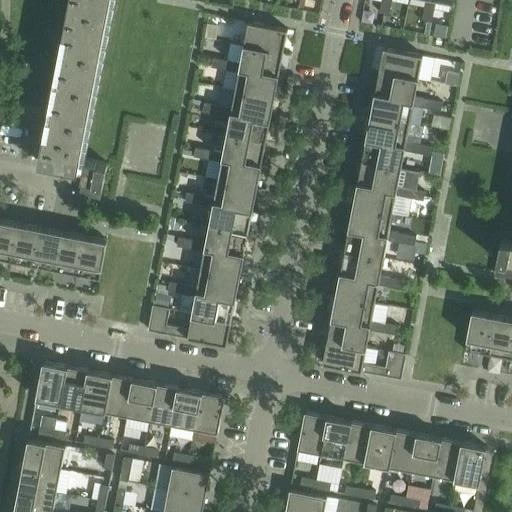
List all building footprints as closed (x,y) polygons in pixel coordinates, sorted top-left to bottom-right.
[(81,158),(111,0),(71,0),(40,162),(79,170),(80,166),(85,167),(82,178),(89,179),(86,194),(101,197),(104,185),(108,163),(81,158)] [(390,13),(392,2),(383,0),(382,0),(380,11),(390,13)] [(435,10),(437,0),(426,0),(425,8),(435,10)] [(433,22),(435,10),(425,8),(423,20),(428,21),(433,22)] [(289,29),(249,22),(245,45),(284,52),(289,29)] [(245,45),(241,63),(240,68),(280,75),(284,52),(245,45)] [(424,55),(385,47),(380,71),(419,79),(424,55)] [(212,67),(226,69),(228,60),(214,58),(212,67)] [(241,63),(228,60),(226,69),(240,72),(240,68),(241,63)] [(240,68),(240,72),(236,90),(276,97),(280,75),(240,68)] [(419,79),(380,71),(376,94),(415,101),(416,97),(419,79)] [(460,73),(448,71),(446,83),(458,85),(460,73)] [(236,90),(233,108),(232,112),(271,120),(276,97),(236,90)] [(415,101),(376,94),(371,116),(411,123),(414,106),(415,101)] [(430,99),(416,97),(415,101),(414,106),(428,108),(430,99)] [(443,102),(430,99),(428,108),(441,111),(443,102)] [(203,111),(217,114),(219,105),(205,103),(203,111)] [(233,108),(219,105),(217,114),(231,117),(232,112),(233,108)] [(232,112),(231,117),(228,134),(267,142),(271,120),(232,112)] [(411,123),(371,116),(367,138),(406,146),(407,142),(411,123)] [(228,134),(224,153),(223,157),(263,165),(267,142),(228,134)] [(406,146),(367,138),(363,161),(402,168),(405,150),(406,146)] [(421,144),(407,142),(406,146),(405,150),(419,153),(421,144)] [(435,147),(421,144),(419,153),(433,156),(435,147)] [(195,156),(209,159),(210,150),(197,147),(195,156)] [(224,153),(210,150),(209,159),(222,161),(223,157),(224,153)] [(223,157),(222,161),(219,179),(258,187),(263,165),(223,157)] [(421,172),(402,168),(363,161),(358,183),(398,191),(399,186),(412,189),(417,190),(421,172)] [(219,179),(215,197),(215,202),(254,210),(258,187),(219,179)] [(398,191),(358,183),(354,205),(393,213),(397,195),(398,191)] [(412,189),(399,186),(398,191),(397,195),(411,198),(412,189)] [(424,200),(426,192),(417,190),(412,189),(411,198),(424,200)] [(186,201),(200,204),(202,195),(188,192),(186,201)] [(215,197),(202,195),(200,204),(214,206),(215,202),(215,197)] [(215,202),(214,206),(210,224),(250,232),(254,210),(215,202)] [(393,213),(354,205),(350,228),(389,235),(390,231),(393,213)] [(19,223),(0,218),(0,260),(11,263),(19,223)] [(41,227),(19,223),(11,263),(33,267),(41,227)] [(210,224),(207,242),(206,247),(245,254),(250,232),(210,224)] [(64,231),(41,227),(33,267),(56,271),(64,231)] [(389,235),(350,228),(345,250),(385,258),(388,240),(389,235)] [(86,236),(64,231),(56,271),(78,276),(86,236)] [(404,234),(390,231),(389,235),(388,240),(402,243),(404,234)] [(417,236),(404,234),(402,243),(416,245),(417,236)] [(108,240),(86,236),(78,276),(101,280),(108,240)] [(178,246),(191,248),(193,239),(179,237),(178,246)] [(207,242),(193,239),(191,248),(205,251),(206,247),(207,242)] [(511,241),(502,239),(498,261),(499,261),(496,274),(511,276),(511,275),(511,241)] [(206,247),(205,251),(202,269),(241,276),(245,254),(206,247)] [(385,258),(345,250),(341,272),(380,280),(381,275),(385,258)] [(202,269),(198,287),(197,291),(237,299),(241,276),(202,269)] [(380,280),(341,272),(337,295),(376,302),(380,285),(380,280)] [(395,278),(381,275),(380,280),(380,285),(393,287),(395,278)] [(409,281),(395,278),(393,287),(407,290),(409,281)] [(169,291),(183,293),(184,284),(171,281),(169,291)] [(198,287),(184,284),(183,293),(196,296),(197,291),(198,287)] [(197,291),(196,296),(193,314),(232,321),(237,299),(197,291)] [(376,302),(337,295),(333,317),(372,325),(373,320),(376,302)] [(232,321),(193,314),(190,329),(168,324),(171,308),(154,305),(149,330),(228,345),(232,321)] [(496,315),(473,310),(466,350),(488,355),(496,315)] [(511,351),(511,317),(496,315),(488,355),(510,359),(511,351)] [(372,325),(333,317),(328,340),(368,347),(371,329),(372,325)] [(386,323),(373,320),(372,325),(371,329),(385,332),(386,323)] [(400,326),(386,323),(385,332),(399,335),(400,326)] [(368,347),(328,340),(324,363),(402,378),(407,354),(390,351),(387,367),(365,362),(368,347)] [(45,361),(37,398),(61,402),(68,365),(45,361)] [(90,370),(68,365),(61,402),(83,407),(90,370)] [(113,374),(90,370),(83,407),(106,411),(113,374)] [(135,378),(113,374),(106,411),(128,415),(135,378)] [(158,383),(135,378),(128,415),(150,420),(158,383)] [(180,387),(158,383),(150,420),(173,424),(180,387)] [(202,391),(180,387),(173,424),(195,428),(202,391)] [(226,396),(202,391),(195,428),(219,433),(226,396)] [(306,411),(299,448),(322,453),(330,416),(306,411)] [(352,420),(330,416),(322,453),(345,457),(352,420)] [(374,425),(352,420),(345,457),(367,461),(374,425)] [(397,429),(374,425),(367,461),(390,466),(397,429)] [(41,426),(40,434),(54,437),(56,429),(41,426)] [(70,432),(56,429),(54,437),(69,440),(70,432)] [(419,433),(397,429),(390,466),(412,470),(419,433)] [(442,437),(419,433),(412,470),(434,474),(442,437)] [(86,435),(84,443),(99,446),(100,438),(86,435)] [(464,442),(442,437),(434,474),(457,479),(464,442)] [(30,438),(25,461),(62,468),(66,445),(30,438)] [(115,440),(100,438),(99,446),(114,448),(115,440)] [(487,446),(464,442),(457,479),(480,483),(487,446)] [(131,444),(129,451),(144,454),(145,446),(131,444)] [(160,449),(145,446),(144,454),(158,457),(160,449)] [(176,452),(174,460),(189,463),(190,455),(176,452)] [(116,455),(108,453),(105,468),(113,469),(116,455)] [(205,458),(190,455),(189,463),(203,466),(205,458)] [(130,473),(133,458),(125,457),(122,471),(130,473)] [(62,468),(25,461),(21,484),(58,491),(62,468)] [(211,473),(174,466),(170,489),(207,496),(211,473)] [(303,477),(301,485),(316,488),(317,480),(303,477)] [(332,483),(317,480),(316,488),(330,491),(332,483)] [(95,483),(92,498),(99,499),(102,485),(95,483)] [(53,511),(58,491),(21,484),(16,507),(42,511),(53,511)] [(102,485),(99,499),(107,501),(110,486),(102,485)] [(347,486),(346,494),(360,496),(362,488),(347,486)] [(127,489),(119,488),(116,502),(124,504),(127,489)] [(377,491),(362,488),(360,496),(375,499),(377,491)] [(203,511),(207,496),(170,489),(166,511),(203,511)] [(291,489),(287,511),(324,511),(328,496),(291,489)] [(392,494),(391,502),(405,505),(407,497),(392,494)] [(421,500),(407,497),(405,505),(420,508),(421,500)] [(104,511),(107,501),(99,499),(99,500),(96,511),(104,511)] [(122,511),(124,504),(116,502),(114,511),(122,511)] [(437,503),(436,511),(441,511),(450,511),(452,506),(437,503)]
